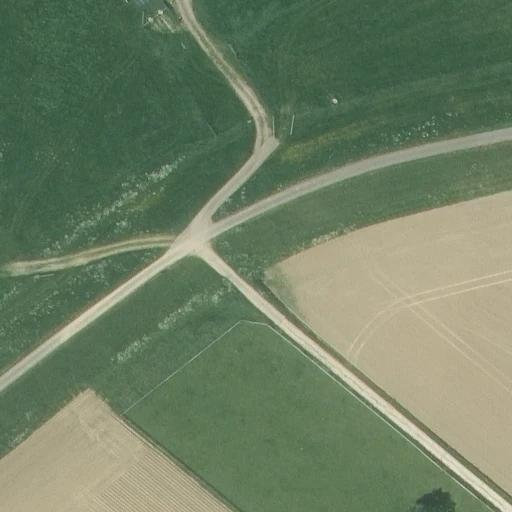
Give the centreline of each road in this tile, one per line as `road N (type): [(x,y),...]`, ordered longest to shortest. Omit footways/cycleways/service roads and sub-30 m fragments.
road 1 (track): [(504,511),(208,265),(195,241)]
road 2 (track): [(195,241),(280,142),(172,0)]
road 3 (track): [(0,276),(158,238),(195,241)]
